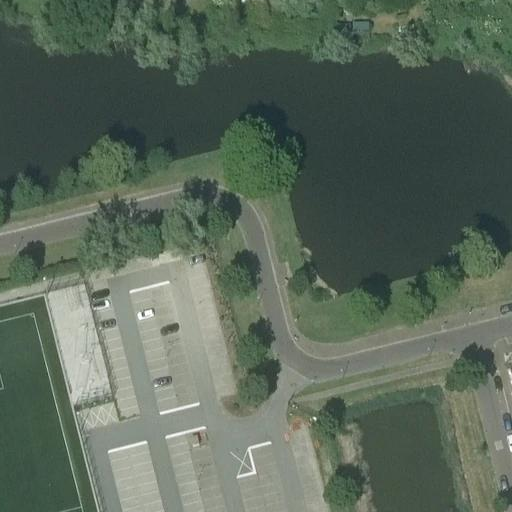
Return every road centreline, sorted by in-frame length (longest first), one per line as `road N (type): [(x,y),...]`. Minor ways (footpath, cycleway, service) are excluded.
road 1 (tertiary): [(0,242),(202,191),(234,201),(251,224),(278,339),(297,361)]
road 2 (unclassified): [(511,509),(466,335)]
road 3 (tertiary): [(297,361),(332,370),(466,335)]
road 4 (unclassified): [(300,511),(275,412),(297,361)]
